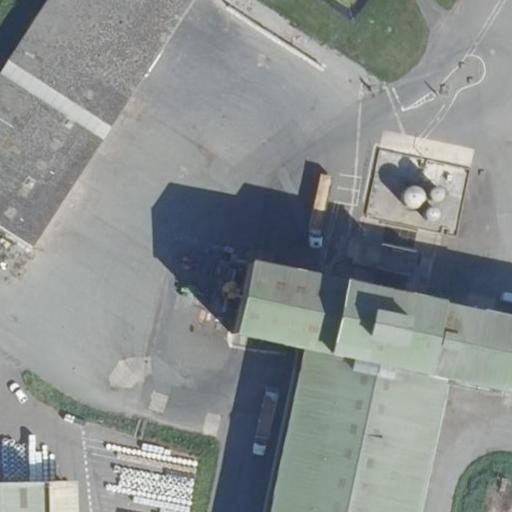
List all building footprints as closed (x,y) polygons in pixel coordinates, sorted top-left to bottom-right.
[(49,0),(0,77),(0,239),(11,246),(168,0),(49,0)] [(410,511),(438,381),(511,396),(511,320),(243,265),(228,337),(301,352),(267,511),(410,511)] [(380,270),(377,287),(406,292),(409,275),(380,270)] [(79,511),(78,489),(47,490),(47,511),(79,511)] [(0,511),(47,511),(47,490),(0,491),(0,511)]
